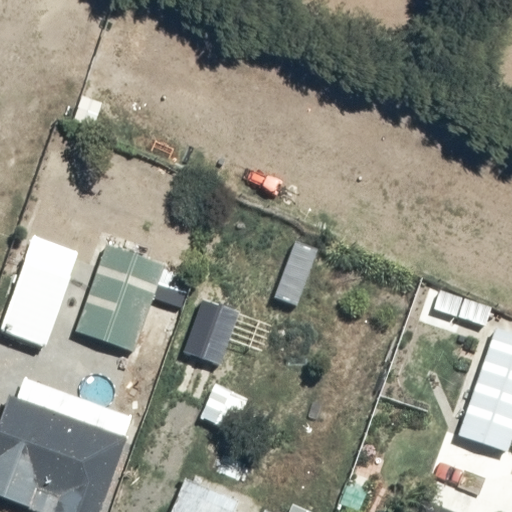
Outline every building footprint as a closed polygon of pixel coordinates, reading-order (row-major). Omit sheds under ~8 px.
[(137,354),(141,341),(221,366),(241,303),(160,278),(167,258),(107,239),(77,335),(137,354)] [(76,277),(29,258),(1,329),(48,348),(76,277)] [(511,326),(498,322),(464,434),(511,448),(511,326)] [(101,511),(135,411),(18,373),(0,426),(0,495),(51,511),(101,511)] [(312,511),(321,494),(204,443),(189,476),(173,511),(312,511)]
